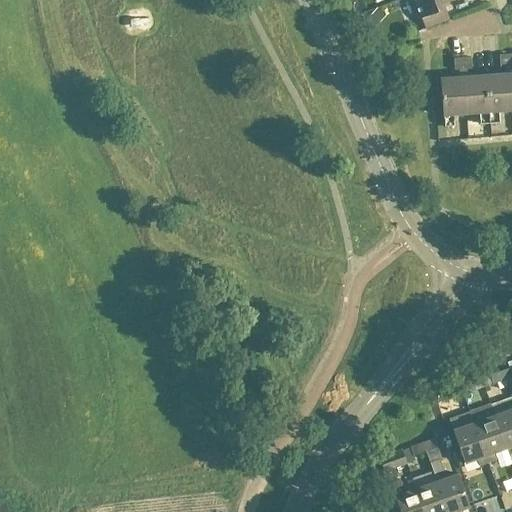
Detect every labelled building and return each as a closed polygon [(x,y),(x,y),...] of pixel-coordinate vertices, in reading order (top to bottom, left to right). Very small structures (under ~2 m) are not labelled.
[(412,0),(424,30),(448,21),(442,5),(454,0),(412,0)] [(511,56),(498,58),(499,69),(511,67),(511,56)] [(468,59),(452,61),(453,72),(469,71),(468,59)] [(511,74),(439,81),(443,129),(453,128),(452,118),(477,116),(478,127),(498,125),(497,114),(511,112),(511,74)] [(511,378),(511,369),(501,373),(504,381),(511,378)] [(492,386),(504,381),(501,373),(489,377),(492,386)] [(475,392),(472,383),(460,388),(463,396),(475,392)] [(451,400),(463,396),(460,388),(448,392),(451,400)] [(511,411),(494,418),(505,452),(511,448),(511,411)] [(474,426),(487,464),(495,460),(494,456),(505,452),(494,418),(474,426)] [(453,434),(465,466),(476,462),(478,467),(487,464),(474,426),(453,434)] [(436,449),(433,440),(421,445),(424,453),(436,449)] [(412,457),(424,453),(421,445),(409,449),(412,457)] [(383,473),(385,473),(405,466),(400,453),(379,460),(383,473)] [(429,465),(435,484),(436,483),(446,511),(461,511),(469,509),(458,476),(447,480),(440,461),(429,465)] [(423,511),(416,491),(405,495),(400,482),(387,487),(392,501),(395,500),(399,511),(423,511)] [(435,484),(416,491),(423,511),(446,511),(436,483),(435,484)] [(496,503),(492,483),(474,487),(477,506),(496,503)]
